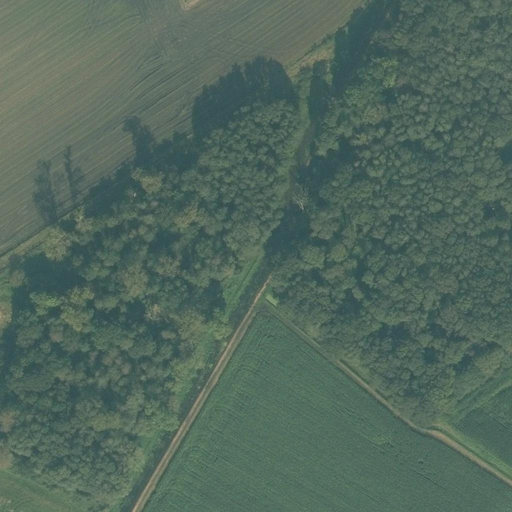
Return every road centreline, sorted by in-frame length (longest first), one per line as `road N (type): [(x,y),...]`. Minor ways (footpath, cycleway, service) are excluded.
road 1 (track): [(400,0),(320,147),(292,238),(265,288)]
road 2 (track): [(0,265),(219,124)]
road 3 (track): [(287,249),(420,357),(445,359),(474,344)]
